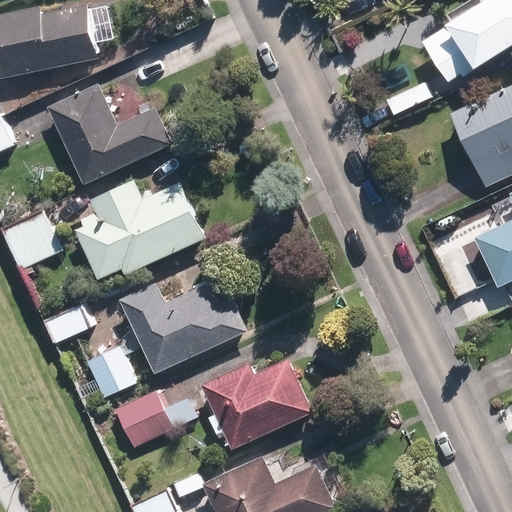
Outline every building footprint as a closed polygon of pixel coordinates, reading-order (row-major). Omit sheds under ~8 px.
[(467,70),(511,41),(511,0),(481,0),(423,36),(449,77),(465,67),(467,70)] [(0,35),(0,75),(100,54),(88,1),(43,10),(42,5),(0,13),(0,35),(0,36),(0,35)] [(484,183),(511,170),(511,79),(450,108),(484,183)] [(85,183),(174,142),(157,105),(118,123),(99,81),(49,104),(85,183)] [(0,151),(18,143),(0,102),(0,151)] [(127,271),(208,234),(182,179),(144,196),(135,177),(92,196),(97,208),(82,215),(85,222),(76,226),(99,276),(124,265),(127,271)] [(500,283),(511,277),(511,188),(510,189),(511,192),(511,215),(476,233),(500,283)] [(67,248),(48,207),(9,227),(27,266),(67,248)] [(156,371),(249,328),(234,296),(222,302),(211,278),(167,299),(157,279),(121,296),(156,371)] [(97,324),(87,302),(52,318),(62,340),(97,324)] [(121,343),(90,358),(99,378),(105,392),(125,384),(118,370),(130,365),(121,343)] [(233,446),(314,408),(290,355),(255,372),(249,359),(203,380),(233,446)] [(159,386),(118,405),(137,443),(177,424),(159,386)] [(204,480),(218,511),(322,511),(338,505),(318,461),(277,480),(264,452),(204,480)] [(182,511),(170,485),(136,501),(140,511),(182,511)]
